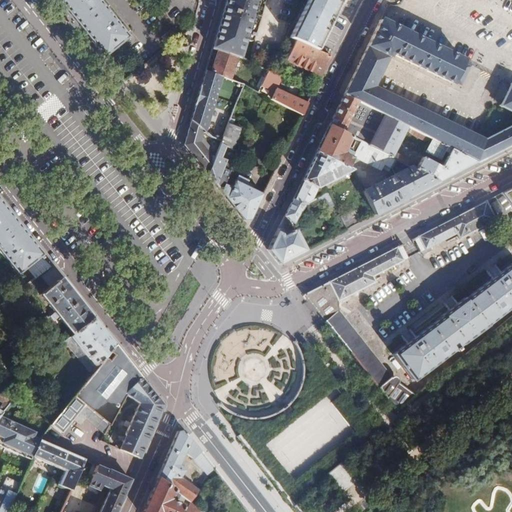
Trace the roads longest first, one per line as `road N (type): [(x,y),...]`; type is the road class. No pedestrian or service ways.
road 1 (unclassified): [(0,181),(176,399)]
road 2 (residential): [(250,247),(372,0)]
road 3 (tertiary): [(282,285),(511,171)]
road 4 (residential): [(152,157),(23,0)]
road 5 (residential): [(230,286),(210,230),(152,157)]
road 6 (residential): [(211,0),(183,108),(165,143)]
road 7 (unknown): [(503,65),(468,112),(387,77)]
road 8 (residential): [(165,143),(250,247)]
road 9 (tertiary): [(176,399),(191,342),(230,286)]
road 10 (tertiary): [(129,511),(176,399)]
